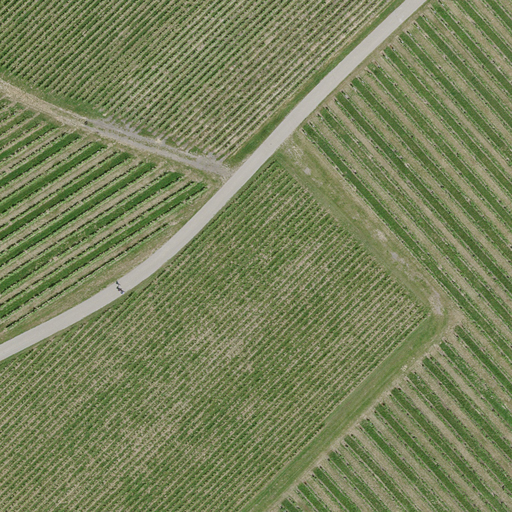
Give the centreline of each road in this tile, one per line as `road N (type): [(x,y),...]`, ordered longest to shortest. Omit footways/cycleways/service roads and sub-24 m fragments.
road 1 (track): [(417,0),(158,261),(0,354)]
road 2 (track): [(244,175),(54,113),(0,85)]
